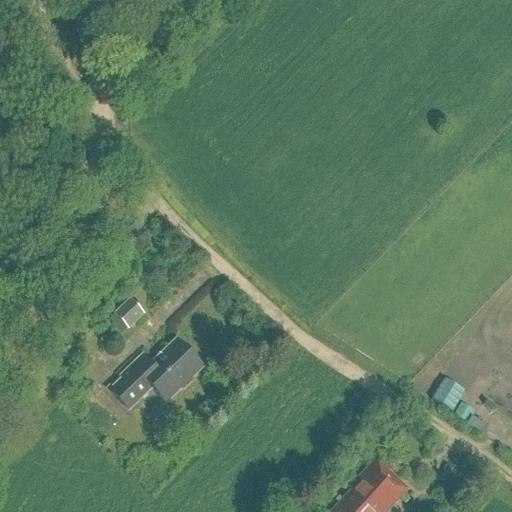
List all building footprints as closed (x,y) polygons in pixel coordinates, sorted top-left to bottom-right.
[(143,231),(130,217),(109,238),(122,251),(143,231)] [(144,316),(132,303),(108,325),(120,338),(144,316)] [(201,369),(176,343),(151,368),(142,358),(120,380),(121,381),(111,391),(110,389),(107,392),(127,412),(150,390),(164,405),(179,391),(182,393),(190,385),(192,383),(190,381),(201,369)] [(464,440),(472,423),(457,416),(449,433),(464,440)] [(388,472),(375,460),(348,490),(352,493),(334,511),(385,511),(404,492),(385,476),(388,472)]
